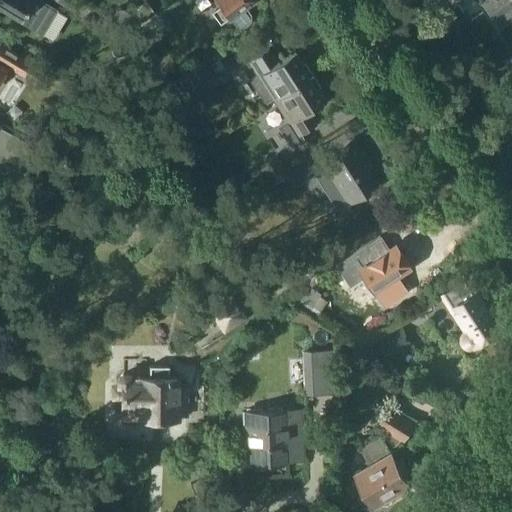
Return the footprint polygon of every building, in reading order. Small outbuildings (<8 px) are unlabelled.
[(0,0),(0,3),(20,17),(20,16),(22,17),(20,20),(31,28),(41,34),(58,9),(44,0),(0,0)] [(73,1),(71,0),(53,0),(53,1),(67,10),(73,1)] [(217,0),(221,4),(211,11),(220,23),(229,17),(235,25),(240,27),(245,27),(251,23),(252,18),(252,13),(244,3),(248,0),(217,0)] [(511,0),(479,0),(498,28),(511,19),(511,0)] [(0,77),(7,66),(9,68),(18,52),(2,42),(0,44),(0,77)] [(267,48),(241,65),(266,105),(274,99),(314,74),(305,60),(302,61),(295,50),(276,62),(267,48)] [(18,52),(9,68),(39,85),(48,70),(18,52)] [(201,56),(174,74),(191,101),(218,83),(201,56)] [(314,74),(274,99),(288,121),(279,127),(293,148),(304,141),(300,135),(316,124),(307,111),(326,99),(319,87),(321,85),(314,74)] [(0,154),(20,166),(32,145),(0,126),(0,154)] [(316,145),(284,166),(285,168),(284,168),(296,186),(315,174),(337,210),(350,202),(379,183),(368,166),(372,164),(355,137),(324,157),(316,145)] [(278,156),(250,174),(257,186),(284,168),(285,168),(284,166),(278,156)] [(364,297),(373,291),(383,284),(396,305),(410,296),(396,274),(407,267),(394,246),(362,266),(355,255),(338,266),(345,277),(349,275),(364,297)] [(469,296),(454,306),(462,319),(460,322),(461,326),(466,334),(464,337),(464,340),(464,343),(466,345),(469,347),(475,347),(503,329),(469,277),(461,282),(469,296)] [(328,301),(310,289),(300,303),(311,311),(314,307),(320,311),(328,301)] [(248,317),(233,293),(208,309),(223,333),(248,317)] [(338,394),(337,349),(303,350),(304,395),(338,394)] [(121,410),(136,410),(136,418),(177,419),(177,415),(187,415),(187,385),(181,385),(181,375),(169,375),(170,365),(150,365),(149,374),(139,374),(137,372),(133,373),(132,371),(123,371),(117,377),(116,384),(113,386),(113,398),(121,398),(121,410)] [(245,410),(245,426),(249,426),(250,460),(303,458),(301,407),(245,410)] [(358,473),(376,504),(379,502),(385,505),(391,504),(394,499),(395,493),(411,484),(406,475),(410,472),(403,459),(398,461),(388,443),(397,438),(404,443),(418,422),(395,407),(381,428),(385,430),(382,433),(360,446),(371,465),(358,473)] [(0,442),(0,464),(9,460),(0,442)]
